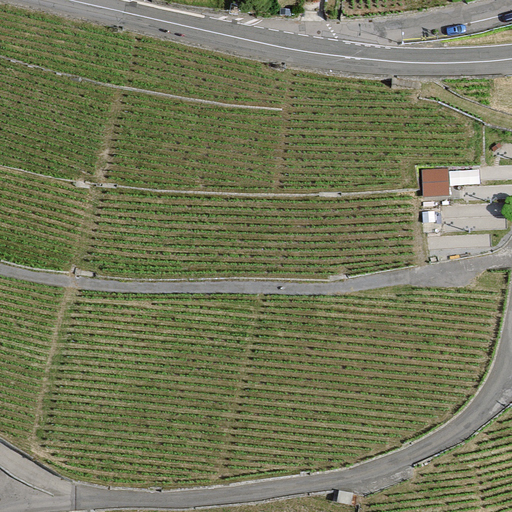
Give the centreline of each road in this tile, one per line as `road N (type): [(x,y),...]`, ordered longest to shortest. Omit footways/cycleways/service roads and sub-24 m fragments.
road 1 (unclassified): [(0,501),(19,487),(65,500),(154,504),(270,494),(353,475),(434,446),(478,410),(500,376),(511,329)]
road 2 (track): [(511,251),(338,287),(108,284),(0,266)]
road 3 (residential): [(511,5),(265,42)]
road 4 (tertiary): [(511,52),(346,56),(265,42)]
road 5 (tertiary): [(265,42),(68,0)]
